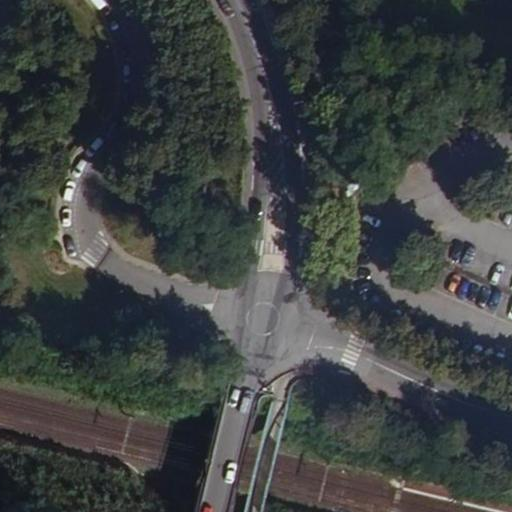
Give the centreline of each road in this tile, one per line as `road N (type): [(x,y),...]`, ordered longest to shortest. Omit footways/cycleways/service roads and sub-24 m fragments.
road 1 (residential): [(263,325),(168,297),(108,266),(84,234),(82,190),(118,146),(141,97),(141,41),(113,0)]
road 2 (secondary): [(263,325),(289,201),(280,88),(249,0)]
road 3 (tertiary): [(511,417),(263,325)]
road 4 (secondary): [(217,511),(263,325)]
